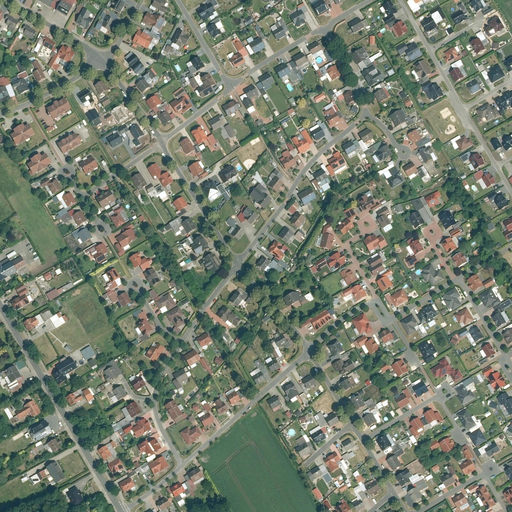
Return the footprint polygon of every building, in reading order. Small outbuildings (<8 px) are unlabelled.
[(37,0),(36,2),(47,9),(52,2),(56,5),(52,12),(63,18),(72,4),(66,0),(37,0)] [(113,0),(109,9),(117,13),(122,1),(119,0),(113,0)] [(159,0),(155,0),(152,5),(163,11),(165,8),(160,5),(163,2),(159,0)] [(209,4),(198,11),(203,20),(206,19),(207,20),(215,15),(214,14),(217,12),(214,8),(219,5),(215,0),(207,0),(207,1),(209,4)] [(479,0),(474,0),(470,2),(476,13),(485,9),(479,0)] [(312,6),(317,15),(326,10),(321,1),(312,6)] [(384,19),(386,23),(395,19),(393,15),(394,14),(388,4),(382,7),(387,17),(384,19)] [(461,12),(452,17),(456,24),(466,19),(464,16),(468,14),(462,4),(458,6),(461,12)] [(76,22),(86,28),(91,19),(87,17),(89,14),(77,7),(73,12),(79,16),(76,22)] [(490,7),(482,11),(484,16),(492,11),(490,7)] [(305,9),(293,16),(298,25),(299,25),(307,20),(305,16),(308,14),(305,9)] [(147,13),(143,21),(158,28),(164,17),(158,14),(156,18),(148,14),(147,13)] [(433,18),(421,24),(426,33),(436,26),(435,24),(442,20),(437,13),(432,16),(433,18)] [(245,20),(246,22),(244,23),(245,26),(254,21),(251,16),(245,20)] [(503,26),(498,17),(489,21),(490,22),(489,23),(488,24),(488,25),(489,26),(484,30),(488,35),(503,26)] [(17,24),(9,19),(6,26),(13,30),(17,24)] [(114,23),(106,19),(100,29),(108,34),(114,23)] [(220,34),(215,26),(220,22),(218,19),(210,23),(212,26),(207,29),(213,38),(220,34)] [(360,19),(351,25),(354,31),(364,26),(360,19)] [(397,24),(395,20),(386,25),(389,30),(393,28),(399,38),(407,33),(401,22),(397,24)] [(271,29),(277,40),(285,35),(279,24),(271,29)] [(255,29),(261,39),(264,38),(258,27),(255,29)] [(35,33),(27,29),(24,35),(32,39),(35,33)] [(140,31),(134,42),(144,48),(149,39),(154,42),(158,34),(151,30),(148,35),(140,31)] [(184,35),(178,31),(171,46),(178,49),(181,42),(186,44),(189,39),(183,37),(184,35)] [(486,39),(481,32),(475,35),(478,39),(470,43),(477,54),(485,49),(481,43),(486,39)] [(248,46),(252,52),(264,45),(261,38),(248,46)] [(10,42),(4,39),(1,45),(7,48),(10,42)] [(56,45),(48,40),(46,43),(42,41),(35,52),(39,55),(45,46),(52,51),(56,45)] [(318,42),(310,46),(314,52),(321,48),(318,42)] [(243,49),(239,43),(234,45),(239,51),(243,49)] [(405,45),(396,49),(400,55),(404,52),(409,60),(421,53),(416,44),(408,49),(405,45)] [(459,56),(454,47),(444,53),(446,58),(444,59),(447,63),(459,56)] [(359,49),(352,53),(358,64),(365,60),(359,49)] [(68,57),(60,52),(59,56),(55,53),(48,65),(52,67),(57,59),(64,63),(68,57)] [(139,61),(132,52),(124,59),(130,67),(135,74),(143,67),(138,61),(139,61)] [(239,52),(231,57),(236,64),(244,59),(239,52)] [(368,58),(370,61),(381,56),(380,53),(368,58)] [(306,61),(301,54),(292,60),(296,67),(306,61)] [(511,58),(503,63),(508,72),(511,70),(511,58)] [(195,70),(201,67),(197,60),(191,62),(195,70)] [(424,60),(414,66),(416,69),(413,70),(418,78),(420,77),(422,79),(419,80),(422,84),(430,80),(428,76),(432,73),(424,60)] [(37,72),(33,74),(38,82),(43,79),(38,71),(41,70),(37,61),(32,64),(37,72)] [(17,87),(21,95),(28,92),(23,81),(28,78),(21,63),(16,65),(21,74),(17,76),(19,81),(11,85),(13,89),(17,87)] [(285,64),(274,70),(279,78),(290,72),(285,64)] [(482,65),(477,68),(480,73),(485,81),(488,79),(492,84),(505,76),(498,65),(490,70),(491,73),(488,74),(482,65)] [(335,66),(328,70),(333,79),(340,75),(335,66)] [(463,78),(458,68),(450,72),(455,82),(463,78)] [(368,69),(363,71),(371,85),(383,79),(379,72),(372,76),(368,69)] [(142,80),(136,85),(141,92),(148,88),(145,83),(152,78),(148,72),(140,77),(142,80)] [(213,87),(206,74),(196,80),(191,72),(185,75),(192,87),(195,85),(201,95),(213,87)] [(261,79),(265,86),(274,80),(270,73),(261,79)] [(483,84),(478,77),(475,79),(476,80),(466,86),(472,95),(481,89),(479,86),(483,84)] [(433,86),(430,80),(421,85),(431,103),(442,95),(436,85),(433,86)] [(0,103),(11,99),(4,82),(0,83),(0,103)] [(107,90),(101,82),(94,87),(100,95),(107,90)] [(247,99),(242,101),(248,110),(254,106),(249,98),(258,92),(253,85),(248,88),(246,89),(243,91),(247,99)] [(382,88),(375,92),(381,102),(388,98),(382,88)] [(176,100),(170,104),(176,113),(181,109),(183,112),(188,108),(184,102),(187,100),(180,89),(172,95),(176,100)] [(343,94),(348,103),(355,99),(350,90),(343,94)] [(87,91),(77,97),(82,104),(91,99),(87,91)] [(316,103),(325,98),(323,93),(314,98),(316,103)] [(511,93),(495,102),(501,113),(507,110),(505,107),(510,105),(511,108),(511,93)] [(99,102),(104,107),(110,101),(105,96),(99,102)] [(166,111),(155,96),(147,102),(153,110),(157,108),(161,114),(158,116),(164,125),(174,118),(168,110),(166,111)] [(409,98),(403,102),(406,107),(412,104),(409,98)] [(44,111),(50,121),(68,110),(63,100),(44,111)] [(222,108),(227,115),(237,109),(232,102),(222,108)] [(329,109),(322,113),(328,123),(338,118),(336,113),(340,111),(335,103),(327,107),(329,109)] [(491,109),(488,104),(476,111),(481,120),(485,118),(487,121),(495,117),(496,118),(500,116),(495,107),(491,109)] [(119,109),(111,113),(116,121),(110,125),(113,129),(119,125),(117,123),(125,118),(119,109)] [(97,117),(99,116),(97,113),(93,116),(92,112),(89,114),(96,126),(101,123),(97,117)] [(399,112),(390,116),(395,126),(404,122),(399,112)] [(207,122),(212,130),(221,123),(217,116),(207,122)] [(228,124),(224,127),(231,138),(235,135),(228,124)] [(17,142),(19,145),(30,138),(28,135),(31,133),(28,128),(23,131),(20,126),(15,130),(16,132),(9,137),(14,144),(17,142)] [(117,134),(107,141),(112,149),(121,143),(118,137),(127,132),(123,126),(115,131),(117,134)] [(138,126),(129,131),(135,141),(144,136),(138,126)] [(310,133),(314,140),(325,134),(321,126),(310,133)] [(200,128),(191,133),(197,145),(205,140),(209,148),(216,144),(211,134),(205,137),(200,128)] [(360,134),(364,142),(373,136),(369,129),(360,134)] [(417,130),(408,135),(413,143),(422,138),(417,130)] [(75,133),(56,146),(61,153),(80,141),(75,133)] [(295,135),(290,139),(298,153),(310,146),(306,140),(300,144),(295,135)] [(511,135),(503,141),(505,144),(502,145),(506,152),(511,148),(511,135)] [(459,136),(450,141),(453,145),(456,143),(461,151),(473,145),(469,140),(467,141),(465,136),(461,138),(459,136)] [(186,139),(179,143),(187,156),(194,151),(186,139)] [(497,139),(491,143),(496,151),(502,147),(497,139)] [(383,147),(378,140),(367,148),(371,154),(378,149),(384,158),(391,153),(385,145),(383,147)] [(343,146),(347,154),(356,148),(352,141),(343,146)] [(420,151),(425,160),(434,155),(429,146),(420,151)] [(478,154),(468,159),(475,170),(485,165),(478,154)] [(328,162),(332,169),(344,163),(339,155),(328,162)] [(36,170),(37,172),(49,167),(44,157),(38,159),(37,157),(29,161),(30,164),(27,165),(31,173),(36,170)] [(284,168),(295,163),(291,157),(280,162),(284,168)] [(91,158),(79,165),(84,173),(96,167),(91,158)] [(187,167),(194,177),(201,172),(194,162),(187,167)] [(402,168),(406,176),(418,170),(413,162),(402,168)] [(155,163),(147,169),(154,181),(158,178),(164,188),(173,183),(166,172),(162,174),(155,163)] [(222,174),(219,175),(224,184),(228,182),(227,180),(238,174),(232,164),(221,171),(222,174)] [(403,181),(394,167),(387,171),(391,176),(386,179),(392,188),(403,181)] [(266,187),(273,192),(284,177),(275,170),(268,180),(271,182),(266,187)] [(322,171),(313,176),(316,181),(312,184),(314,189),(317,188),(318,190),(322,189),(319,185),(328,179),(322,171)] [(482,171),(474,175),(477,181),(481,179),(487,188),(495,184),(489,175),(485,177),(482,171)] [(136,175),(130,180),(136,188),(142,184),(136,175)] [(59,191),(53,182),(50,184),(47,180),(41,184),(43,187),(45,186),(52,195),(59,191)] [(464,190),(469,188),(465,180),(461,183),(464,190)] [(213,182),(200,189),(208,199),(219,193),(221,196),(227,193),(221,184),(217,187),(213,182)] [(167,196),(161,184),(154,188),(152,184),(144,188),(151,199),(156,196),(157,198),(159,196),(161,200),(167,196)] [(255,204),(262,210),(270,200),(263,194),(265,191),(258,185),(251,195),(258,200),(255,204)] [(309,188),(300,193),(297,195),(303,204),(300,206),(303,211),(312,206),(309,200),(315,197),(309,188)] [(108,191),(95,199),(99,208),(113,200),(108,191)] [(62,200),(67,208),(73,204),(68,194),(66,196),(64,192),(56,197),(60,202),(62,200)] [(141,194),(137,196),(141,204),(145,201),(141,194)] [(423,195),(413,201),(418,209),(426,204),(427,206),(437,201),(433,194),(425,199),(423,195)] [(493,200),(500,211),(509,205),(502,195),(493,200)] [(363,197),(358,200),(365,211),(371,207),(373,211),(380,206),(377,202),(373,204),(370,200),(367,202),(363,197)] [(180,198),(173,202),(178,212),(177,212),(179,216),(186,212),(184,209),(186,207),(180,198)] [(394,206),(396,213),(403,211),(401,204),(394,206)] [(244,222),(249,226),(258,215),(246,206),(240,213),(242,215),(239,220),(243,223),(244,222)] [(348,220),(337,228),(342,236),(354,228),(349,221),(356,216),(350,207),(343,212),(348,220)] [(450,207),(444,211),(445,213),(439,217),(446,230),(452,226),(454,229),(461,225),(459,222),(455,224),(448,212),(452,210),(450,207)] [(116,214),(109,219),(116,228),(124,222),(119,214),(122,212),(119,208),(114,211),(116,214)] [(73,210),(60,218),(64,223),(72,218),(76,225),(85,220),(81,212),(76,215),(73,210)] [(381,219),(377,221),(381,228),(388,224),(384,217),(389,214),(386,210),(379,215),(381,219)] [(418,212),(410,217),(415,226),(423,222),(418,212)] [(290,222),(296,227),(302,218),(295,213),(290,222)] [(179,218),(166,227),(169,231),(174,228),(177,233),(182,230),(186,235),(196,228),(190,219),(183,224),(179,218)] [(511,218),(503,223),(507,232),(503,234),(506,240),(511,236),(511,218)] [(229,235),(237,242),(243,233),(235,226),(236,224),(230,219),(226,224),(230,226),(234,229),(229,235)] [(491,222),(485,225),(489,231),(494,228),(491,222)] [(133,229),(130,224),(121,230),(124,234),(116,239),(122,248),(133,241),(127,232),(133,229)] [(322,226),(317,248),(328,251),(331,237),(326,236),(328,228),(322,226)] [(81,229),(71,235),(75,242),(81,238),(84,242),(91,238),(87,231),(83,233),(81,229)] [(278,237),(285,241),(290,233),(284,229),(278,237)] [(458,229),(450,234),(452,238),(460,233),(458,229)] [(305,238),(297,232),(294,236),(302,242),(305,238)] [(376,235),(362,243),(367,251),(378,245),(379,249),(386,245),(382,238),(379,240),(376,235)] [(183,244),(190,253),(195,249),(195,250),(199,256),(209,248),(201,237),(195,241),(192,238),(183,244)] [(450,238),(441,244),(448,254),(456,249),(450,238)] [(282,248),(275,242),(267,251),(274,257),(272,259),(278,263),(282,258),(277,253),(282,248)] [(418,242),(409,248),(413,255),(405,259),(408,266),(417,260),(414,255),(422,250),(418,242)] [(103,255),(96,244),(83,251),(85,255),(89,253),(94,260),(103,255)] [(479,249),(474,253),(478,260),(483,256),(479,249)] [(138,266),(141,271),(150,265),(145,257),(140,260),(135,253),(128,259),(134,268),(138,266)] [(372,269),(370,270),(372,275),(383,269),(379,263),(382,262),(378,257),(381,255),(380,253),(373,257),(374,259),(368,262),(372,269)] [(310,263),(314,257),(309,254),(305,260),(310,263)] [(342,265),(336,254),(327,260),(328,260),(322,263),(321,260),(314,264),(317,269),(324,265),(326,268),(332,265),(334,270),(342,265)] [(462,254),(453,259),(458,268),(467,263),(462,254)] [(211,255),(200,262),(205,269),(211,266),(214,271),(220,267),(211,255)] [(0,281),(17,273),(18,275),(24,272),(25,273),(30,270),(22,257),(11,263),(10,261),(1,266),(0,264),(0,281)] [(269,263),(262,257),(255,266),(262,271),(268,263),(274,268),(277,264),(272,260),(269,263)] [(184,274),(196,267),(192,262),(181,269),(184,274)] [(425,273),(421,275),(426,284),(431,281),(432,284),(441,279),(433,264),(423,270),(425,273)] [(152,268),(143,274),(151,288),(160,282),(152,268)] [(120,279),(116,270),(108,275),(112,282),(107,285),(110,290),(117,286),(115,282),(120,279)] [(346,271),(339,275),(346,287),(352,283),(346,271)] [(49,272),(43,275),(46,281),(52,278),(49,272)] [(383,280),(376,283),(381,291),(392,285),(389,280),(391,279),(387,272),(380,276),(383,280)] [(413,281),(418,278),(414,272),(409,276),(413,281)] [(477,276),(468,281),(474,291),(483,286),(477,276)] [(493,279),(485,284),(488,289),(496,284),(493,279)] [(48,300),(73,287),(71,282),(56,290),(56,289),(45,294),(48,300)] [(364,296),(358,285),(350,290),(349,288),(340,292),(343,297),(350,294),(354,302),(364,296)] [(21,296),(11,302),(15,309),(27,302),(24,296),(28,293),(25,288),(18,291),(21,296)] [(456,289),(445,295),(448,300),(445,302),(448,308),(451,307),(452,309),(458,306),(456,301),(462,298),(456,289)] [(491,289),(480,295),(487,307),(493,304),(495,307),(502,302),(500,298),(498,300),(491,289)] [(236,291),(228,301),(234,306),(238,301),(243,304),(247,299),(236,291)] [(392,294),(385,297),(389,304),(392,302),(395,306),(408,299),(404,291),(393,297),(392,294)] [(131,302),(126,294),(118,298),(115,293),(109,297),(114,305),(119,302),(123,307),(131,302)] [(283,298),(289,306),(296,302),(290,293),(283,298)] [(310,294),(304,298),(308,304),(314,301),(310,294)] [(171,296),(156,304),(160,311),(165,308),(166,310),(176,305),(171,296)] [(434,305),(418,314),(423,322),(427,320),(428,323),(433,320),(431,317),(439,313),(434,305)] [(182,306),(166,316),(170,324),(175,321),(176,324),(182,321),(179,315),(185,311),(182,306)] [(240,321),(224,308),(217,316),(222,321),(225,318),(235,326),(240,321)] [(25,322),(29,328),(51,316),(48,309),(25,322)] [(332,319),(326,309),(308,320),(316,332),(332,319)] [(467,309),(455,315),(462,327),(474,321),(467,309)] [(144,321),(148,318),(144,311),(137,315),(141,322),(135,326),(141,335),(138,337),(141,343),(148,338),(145,333),(149,331),(144,321)] [(500,312),(493,317),(500,328),(507,323),(500,312)] [(363,314),(349,322),(355,333),(359,331),(361,336),(368,332),(364,323),(367,321),(363,314)] [(60,315),(53,319),(57,325),(64,322),(60,315)] [(262,319),(265,323),(271,319),(268,315),(262,319)] [(414,316),(402,323),(408,334),(415,330),(412,326),(417,323),(414,316)] [(506,333),(503,335),(509,345),(511,342),(511,324),(504,330),(506,333)] [(477,328),(468,333),(474,343),(483,338),(477,328)] [(224,330),(221,332),(226,340),(230,338),(224,330)] [(387,330),(378,335),(382,343),(390,339),(392,342),(397,339),(393,332),(389,334),(387,330)] [(467,335),(464,330),(457,334),(460,339),(467,335)] [(210,343),(206,335),(195,341),(200,349),(210,343)] [(274,340),(277,346),(285,342),(282,336),(274,340)] [(380,351),(373,340),(369,343),(366,337),(356,342),(360,349),(364,346),(371,356),(380,351)] [(130,348),(138,343),(136,340),(128,345),(130,348)] [(334,342),(328,346),(333,355),(340,351),(334,342)] [(153,343),(146,357),(152,360),(159,346),(153,343)] [(428,344),(418,349),(425,362),(433,357),(431,353),(434,351),(432,346),(430,347),(428,344)] [(489,345),(481,349),(486,359),(494,355),(489,345)] [(96,355),(90,346),(81,352),(86,361),(96,355)] [(199,360),(194,351),(185,357),(190,365),(199,360)] [(59,371),(52,375),(58,385),(68,379),(66,375),(78,368),(71,358),(68,360),(65,356),(59,360),(61,364),(56,366),(59,371)] [(442,364),(432,370),(437,380),(448,373),(455,383),(463,378),(458,370),(456,372),(454,369),(453,370),(446,357),(440,361),(442,364)] [(91,370),(97,368),(93,359),(88,361),(91,370)] [(209,368),(204,360),(200,362),(205,370),(209,368)] [(339,360),(332,365),(337,373),(340,371),(342,374),(354,367),(350,360),(342,365),(339,360)] [(402,360),(393,366),(399,376),(408,371),(402,360)] [(266,365),(270,371),(277,367),(274,361),(266,365)] [(392,367),(389,362),(381,368),(383,372),(392,367)] [(119,376),(112,364),(106,367),(108,370),(104,372),(107,376),(105,378),(107,383),(119,376)] [(21,377),(14,365),(3,371),(3,372),(8,381),(5,383),(9,391),(19,385),(16,380),(21,377)] [(496,392),(507,386),(500,372),(496,374),(492,367),(484,372),(486,376),(487,377),(488,376),(496,392)] [(187,379),(182,371),(173,376),(176,380),(172,382),(177,392),(181,389),(179,384),(187,379)] [(253,378),(256,384),(264,380),(261,374),(253,378)] [(310,377),(302,382),(306,388),(314,383),(310,377)] [(142,386),(138,378),(129,383),(134,391),(142,386)] [(346,379),(339,383),(344,391),(350,387),(346,379)] [(414,388),(420,397),(430,390),(424,381),(414,388)] [(296,389),(292,382),(281,389),(285,395),(286,394),(290,401),(297,396),(294,390),(296,389)] [(114,391),(109,383),(102,387),(107,396),(111,393),(114,397),(117,395),(120,399),(126,396),(121,387),(114,391)] [(457,398),(462,406),(475,399),(470,391),(467,393),(464,387),(459,390),(462,395),(457,398)] [(80,389),(66,398),(70,405),(84,397),(87,402),(89,401),(92,398),(89,392),(84,395),(80,389)] [(238,399),(234,392),(226,397),(230,404),(238,399)] [(308,400),(304,394),(300,397),(303,403),(308,400)] [(497,400),(507,416),(511,413),(511,404),(510,402),(509,403),(504,395),(497,400)] [(266,403),(271,410),(280,404),(276,397),(266,403)] [(396,401),(400,408),(408,404),(404,397),(396,401)] [(356,398),(350,401),(355,409),(360,406),(356,398)] [(28,406),(12,416),(15,422),(15,421),(31,412),(33,414),(40,410),(33,399),(27,403),(28,406)] [(372,399),(364,403),(366,407),(374,403),(372,399)] [(220,405),(218,401),(214,404),(216,408),(214,409),(218,416),(226,410),(222,404),(220,405)] [(184,419),(173,402),(165,407),(175,425),(184,419)] [(134,403),(125,408),(131,418),(140,414),(134,403)] [(211,413),(206,404),(200,407),(205,415),(199,418),(204,426),(212,422),(208,415),(211,413)] [(468,409),(458,415),(466,429),(469,427),(470,429),(477,426),(468,409)] [(419,435),(416,431),(436,420),(437,423),(442,420),(439,414),(434,417),(430,410),(425,412),(427,416),(419,421),(418,419),(413,421),(416,427),(410,430),(414,438),(419,435)] [(371,413),(362,419),(367,426),(376,420),(371,413)] [(324,420),(327,426),(336,421),(333,415),(324,420)] [(150,430),(143,419),(135,424),(136,426),(132,429),(130,424),(121,429),(125,435),(131,431),(134,437),(141,433),(142,435),(150,430)] [(30,429),(37,441),(52,432),(46,420),(30,429)] [(473,434),(470,436),(476,446),(486,440),(479,428),(472,432),(473,434)] [(201,436),(197,429),(189,433),(188,430),(181,434),(187,445),(201,436)] [(310,437),(314,444),(324,437),(320,431),(310,437)] [(386,435),(375,442),(381,452),(392,445),(386,435)] [(49,441),(55,450),(61,447),(55,437),(49,441)] [(153,437),(136,447),(140,454),(144,452),(146,456),(159,449),(153,437)] [(453,449),(447,437),(436,443),(435,439),(427,444),(430,450),(438,446),(443,454),(453,449)] [(349,440),(341,445),(346,453),(354,447),(349,440)] [(42,442),(32,448),(35,454),(46,447),(42,442)] [(294,449),(299,458),(310,451),(305,443),(294,449)] [(477,450),(480,456),(486,453),(489,458),(499,452),(495,444),(488,448),(485,446),(477,450)] [(118,460),(109,446),(98,453),(103,462),(107,460),(114,473),(124,467),(119,459),(118,460)] [(471,457),(466,449),(462,452),(467,459),(471,457)] [(337,454),(324,461),(331,473),(338,470),(335,464),(341,461),(337,454)] [(396,455),(385,461),(390,471),(401,465),(396,455)] [(168,468),(162,457),(146,466),(152,476),(168,468)] [(468,461),(458,467),(464,477),(474,471),(468,461)] [(56,462),(32,477),(35,483),(40,480),(52,473),(56,482),(65,477),(56,462)] [(455,475),(450,466),(446,468),(449,475),(440,479),(444,487),(454,482),(451,477),(455,475)] [(322,476),(318,468),(310,472),(314,480),(322,476)] [(203,477),(197,469),(187,475),(193,484),(203,477)] [(405,471),(395,476),(400,487),(411,481),(405,471)] [(129,478),(120,483),(124,491),(134,485),(129,478)] [(424,481),(415,485),(419,492),(428,487),(424,481)] [(379,490),(375,482),(364,487),(368,496),(379,490)] [(184,493),(179,484),(169,489),(175,498),(184,493)] [(477,486),(471,489),(473,493),(475,492),(486,511),(492,511),(490,508),(494,505),(483,486),(479,488),(477,486)] [(67,488),(58,493),(61,499),(64,497),(65,500),(70,498),(74,505),(82,501),(76,489),(69,493),(67,488)] [(318,499),(322,497),(316,488),(312,491),(318,499)] [(414,488),(405,493),(412,504),(421,499),(414,488)] [(461,495),(452,501),(457,510),(466,505),(468,507),(472,505),(467,498),(464,500),(461,495)] [(166,497),(155,504),(160,511),(167,511),(166,509),(171,506),(166,497)] [(24,504),(21,499),(19,500),(14,503),(17,508),(24,504)] [(353,505),(357,511),(363,508),(359,501),(353,505)]
